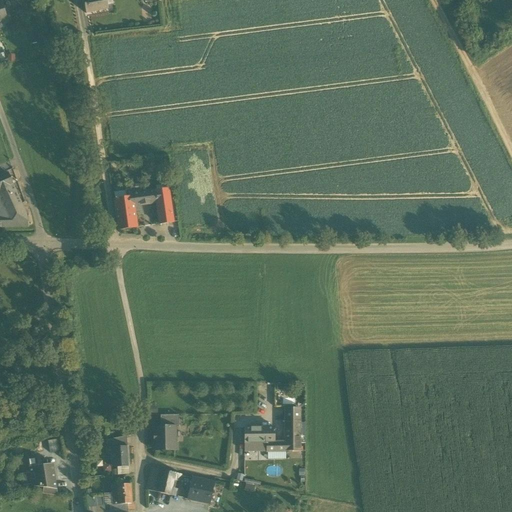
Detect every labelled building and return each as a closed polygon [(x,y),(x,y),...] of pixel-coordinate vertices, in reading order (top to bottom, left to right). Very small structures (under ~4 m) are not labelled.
[(82,0),(86,14),(108,10),(107,6),(106,0),(82,0)] [(28,8),(18,11),(21,23),(31,20),(28,8)] [(0,176),(0,190),(13,185),(8,173),(0,176)] [(0,203),(6,216),(0,216),(0,227),(28,227),(26,215),(13,185),(0,190),(0,203)] [(155,203),(158,225),(173,223),(169,189),(154,191),(155,203)] [(132,197),(133,206),(139,205),(155,203),(154,191),(141,193),(131,195),(132,197)] [(132,197),(131,195),(131,192),(114,194),(115,200),(132,197)] [(132,197),(115,200),(114,200),(118,231),(136,228),(137,228),(134,213),(140,213),(139,205),(133,206),(132,197)] [(285,422),(300,422),(300,421),(299,421),(300,410),(285,410),(285,422)] [(174,427),(174,428),(178,428),(178,415),(160,416),(160,428),(174,427)] [(285,422),(285,442),(300,442),(300,422),(285,422)] [(175,450),(175,443),(174,428),(174,427),(160,428),(153,428),(154,451),(175,450)] [(253,443),(267,443),(267,442),(274,442),(274,428),(244,428),(244,443),(253,443)] [(106,441),(107,449),(125,448),(125,445),(127,445),(126,437),(106,441)] [(267,442),(267,443),(267,452),(285,452),(300,452),(300,442),(285,442),(274,442),(267,442)] [(244,443),(244,452),(253,452),(253,443),(244,443)] [(253,452),(267,452),(267,443),(253,443),(253,452)] [(111,460),(111,468),(118,467),(129,467),(128,448),(125,448),(107,449),(107,454),(112,454),(112,460),(111,460)] [(267,452),(268,460),(285,460),(285,452),(267,452)] [(28,461),(29,468),(42,466),(41,459),(28,461)] [(43,488),(56,490),(52,464),(42,466),(29,468),(32,486),(43,488)] [(118,467),(118,475),(129,475),(129,467),(118,467)] [(157,493),(162,471),(152,468),(147,490),(157,493)] [(157,493),(170,496),(171,489),(173,481),(180,482),(181,475),(162,471),(157,493)] [(187,500),(209,505),(214,484),(195,479),(195,477),(192,477),(187,500)] [(118,504),(118,505),(127,504),(131,504),(130,485),(117,486),(117,491),(112,492),(112,494),(113,504),(118,504)] [(103,494),(104,505),(108,505),(113,504),(112,494),(103,494)] [(101,496),(86,497),(87,509),(103,507),(103,506),(101,496)]
